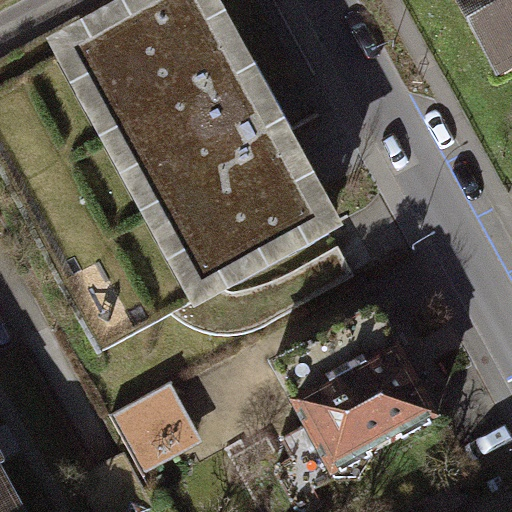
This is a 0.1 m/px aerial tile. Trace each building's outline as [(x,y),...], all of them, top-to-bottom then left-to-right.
[(348,240),(215,0),(143,0),(45,53),(193,324),(348,240)] [(511,0),(454,0),(500,83),(511,76),(511,0)] [(297,410),(294,412),(334,485),(443,426),(400,347),(396,349),(377,314),(275,369),(297,410)] [(172,387),(113,419),(144,478),(203,446),(172,387)] [(0,511),(20,511),(1,476),(5,474),(0,464),(0,511)]
